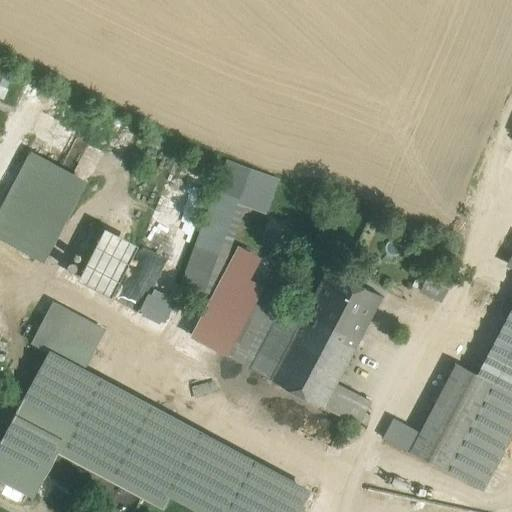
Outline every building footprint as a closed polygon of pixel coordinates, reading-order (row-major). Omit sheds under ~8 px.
[(0,209),(0,236),(49,260),(89,177),(29,148),(0,209)] [(217,191),(184,282),(205,289),(238,198),(217,191)] [(105,226),(82,278),(118,295),(121,289),(146,300),(168,252),(148,243),(147,245),(105,226)] [(290,237),(274,229),(266,245),(282,253),(290,237)] [(457,257),(458,254),(457,252),(455,249),(453,248),(450,247),(448,248),(445,250),(444,252),(443,255),(444,257),(445,260),(448,261),(450,262),(453,261),(456,259),(457,257)] [(454,275),(433,266),(428,277),(448,287),(454,275)] [(383,296),(330,267),(307,309),(307,311),(360,339),(383,296)] [(448,287),(428,277),(422,289),(442,299),(448,287)] [(164,322),(176,296),(151,285),(140,312),(164,322)] [(269,289),(232,357),(252,368),(288,299),(269,289)] [(360,339),(307,311),(307,309),(288,299),(252,368),(324,406),(333,390),(337,383),(360,339)] [(511,306),(477,373),(492,381),(511,391),(511,306)] [(457,363),(410,451),(446,470),(492,381),(477,373),(457,363)] [(511,391),(492,381),(446,470),(483,489),(511,434),(511,391)] [(371,402),(337,383),(333,390),(355,402),(347,418),(359,425),(371,402)] [(355,402),(333,390),(324,406),(347,418),(355,402)] [(297,511),(308,494),(201,437),(172,491),(173,490),(214,511),(297,511)] [(380,494),(377,511),(471,511),(472,510),(380,494)]
